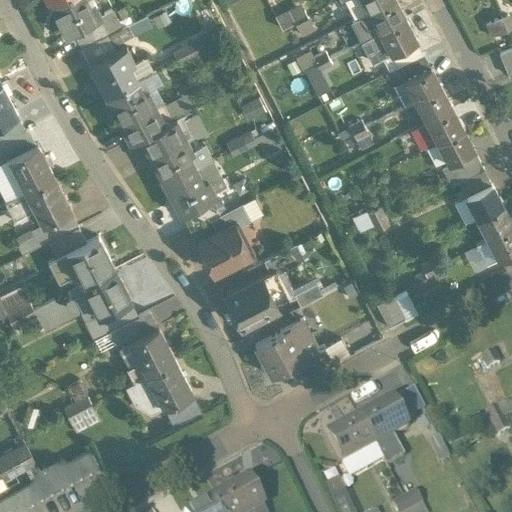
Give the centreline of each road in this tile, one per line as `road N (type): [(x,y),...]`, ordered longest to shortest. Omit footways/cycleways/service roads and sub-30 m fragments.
road 1 (residential): [(252,421),(216,345),(87,153),(7,0)]
road 2 (residential): [(511,284),(274,409)]
road 3 (residential): [(252,421),(95,511)]
road 4 (residential): [(433,0),(511,141)]
